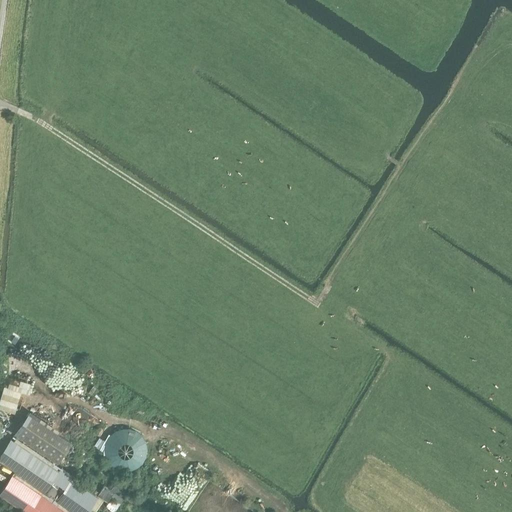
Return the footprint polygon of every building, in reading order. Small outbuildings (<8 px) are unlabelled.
[(57,462),(71,442),(31,415),(17,435),(57,462)] [(124,427),(121,432),(142,444),(144,440),(124,427)] [(14,440),(0,460),(76,511),(88,511),(98,498),(14,440)] [(0,492),(29,511),(68,511),(70,510),(65,507),(62,510),(54,504),(52,506),(0,470),(0,492)] [(106,484),(100,494),(110,501),(113,496),(123,503),(136,483),(131,480),(129,481),(121,476),(113,488),(106,484)]
